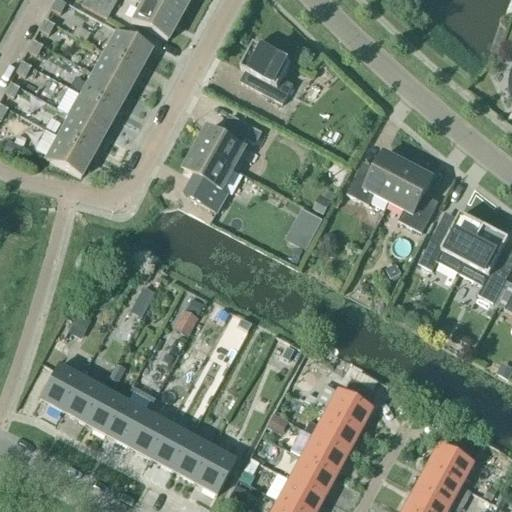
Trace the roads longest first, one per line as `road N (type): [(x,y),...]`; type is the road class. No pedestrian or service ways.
road 1 (residential): [(0,173),(68,195),(122,194),(235,0)]
road 2 (residential): [(511,173),(448,125),(315,0)]
